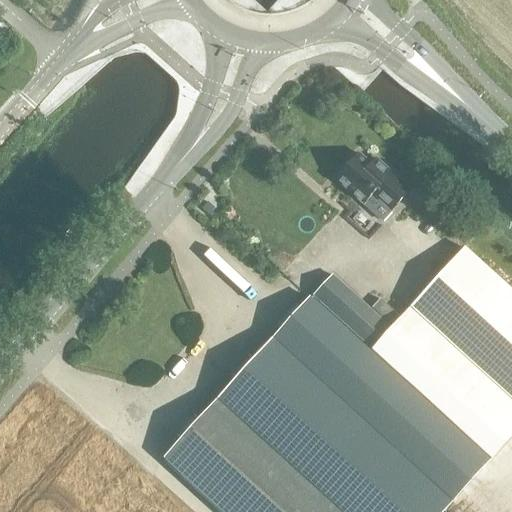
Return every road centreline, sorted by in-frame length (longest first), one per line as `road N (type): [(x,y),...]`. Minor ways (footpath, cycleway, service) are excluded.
road 1 (secondary): [(0,368),(187,158)]
road 2 (secondary): [(336,20),(472,111)]
road 3 (secondary): [(472,111),(376,0)]
road 4 (secondary): [(187,158),(227,122),(270,45)]
road 5 (tertiary): [(65,60),(135,22),(193,6)]
road 6 (secondary): [(222,32),(213,89),(187,158)]
